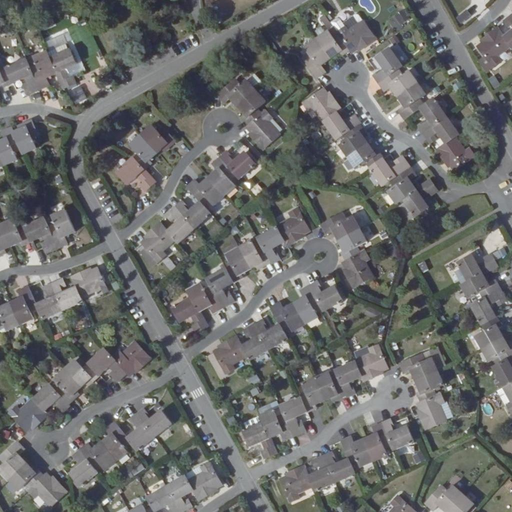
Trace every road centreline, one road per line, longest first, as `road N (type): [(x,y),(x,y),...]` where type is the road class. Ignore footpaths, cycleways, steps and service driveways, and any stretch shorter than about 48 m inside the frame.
road 1 (residential): [(348,78),(387,127),(415,143),(447,179),(467,189),(487,186),(511,166)]
road 2 (residential): [(319,256),(181,361)]
road 3 (residential): [(392,396),(246,480)]
road 4 (residential): [(44,454),(89,411),(151,387),(181,361)]
road 5 (residential): [(222,125),(185,161),(154,210),(114,243)]
road 6 (residential): [(84,123),(214,44)]
road 7 (residential): [(181,361),(114,243)]
road 8 (residential): [(246,480),(181,361)]
road 9 (residential): [(114,243),(78,180),(73,154),(84,123)]
road 10 (residential): [(0,277),(50,270),(114,243)]
